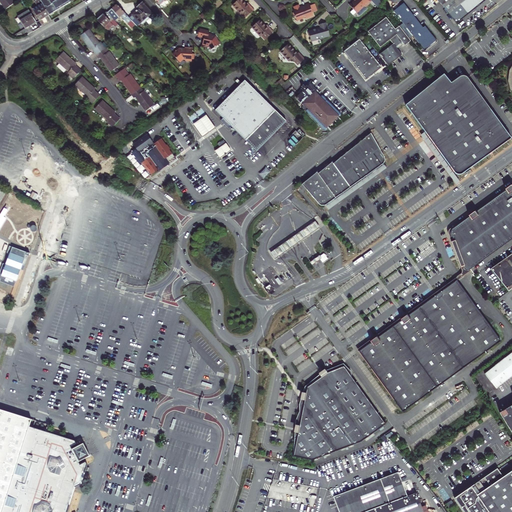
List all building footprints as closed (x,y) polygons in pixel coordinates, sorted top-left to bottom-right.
[(14,0),(0,0),(6,9),(16,2),(14,0)] [(42,0),(51,14),(72,1),(71,0),(42,0)] [(240,0),(232,7),(241,16),(242,15),(246,19),(254,12),(247,5),(246,6),(240,0)] [(355,0),(349,5),(353,10),(356,13),(358,15),(359,16),(361,16),(368,9),(366,7),(372,2),(370,0),(355,0)] [(383,5),(378,0),(373,0),(372,2),(378,9),(381,6),(383,5)] [(434,0),(456,25),(486,0),(434,0)] [(51,14),(45,4),(36,10),(41,19),(51,14)] [(132,22),(138,28),(152,14),(143,4),(138,9),(140,10),(130,19),(132,22)] [(295,11),(293,11),(297,21),(305,17),(307,18),(313,16),(312,12),(310,6),(309,4),(300,7),(299,6),(294,8),(295,11)] [(423,29),(404,4),(394,12),(403,24),(398,28),(408,40),(413,37),(425,52),(433,46),(437,42),(425,27),(423,29)] [(27,28),(38,22),(28,5),(21,9),(24,13),(20,16),(27,28)] [(132,22),(130,19),(117,5),(107,14),(115,22),(122,17),(129,25),(132,22)] [(123,31),(115,22),(107,14),(106,13),(97,21),(114,40),(123,31)] [(409,45),(411,43),(408,40),(398,28),(395,31),(386,19),(368,33),(380,49),(390,42),(393,46),(379,57),(384,64),(388,68),(389,68),(391,66),(402,57),(397,51),(403,46),(405,48),(409,45)] [(138,28),(132,22),(129,25),(136,33),(139,30),(138,28)] [(273,35),(267,28),(265,29),(260,22),(252,29),(260,39),(262,37),(265,42),(273,35)] [(320,28),(308,32),(311,43),(330,37),(327,26),(325,22),(319,24),(320,28)] [(210,32),(200,29),(198,37),(204,38),(203,46),(209,48),(211,50),(221,44),(216,37),(209,35),(210,32)] [(86,42),(85,43),(90,49),(95,56),(104,50),(99,43),(98,44),(88,30),(81,35),(86,42)] [(371,74),(378,68),(357,40),(341,53),(363,80),(371,74)] [(298,55),(296,56),(288,47),(280,54),(288,64),(291,61),(297,68),(304,62),(298,55)] [(185,49),(179,49),(172,56),(181,65),(184,62),(192,62),(192,60),(192,54),(192,48),(185,48),(185,49)] [(108,52),(107,53),(104,50),(95,56),(99,62),(103,59),(106,63),(104,64),(108,69),(112,75),(120,68),(108,52)] [(61,68),(60,69),(73,81),(81,73),(72,66),(68,61),(69,60),(62,54),(55,62),(61,68)] [(119,84),(120,83),(125,89),(132,98),(141,91),(130,76),(129,77),(124,71),(114,77),(119,84)] [(88,100),(87,101),(93,106),(101,97),(95,93),(97,91),(88,84),(82,79),(74,87),(88,100)] [(511,140),(505,132),(468,81),(466,80),(464,79),(462,79),(460,80),(458,81),(450,87),(428,106),(421,98),(404,112),(433,147),(454,172),(455,173),(457,174),(458,174),(459,174),(460,173),(501,146),(511,140)] [(439,83),(421,98),(428,106),(450,87),(444,79),(439,83)] [(247,142),(277,113),(245,81),(221,106),(215,111),(223,119),(221,120),(225,124),(229,128),(231,126),(247,142)] [(277,91),(284,85),(281,81),(274,87),(277,91)] [(340,116),(341,115),(340,113),(323,95),(322,95),(321,96),(320,97),(319,98),(318,97),(322,93),(311,82),(306,87),(304,85),(302,87),(304,89),(300,93),(301,93),(297,97),(296,98),(301,103),(300,104),(303,107),(304,106),(307,109),(306,110),(306,111),(316,121),(324,129),(326,130),(327,129),(328,128),(339,118),(340,116)] [(144,94),(143,94),(141,91),(132,98),(134,101),(137,99),(142,105),(146,110),(145,111),(147,115),(155,108),(144,94)] [(109,123),(107,125),(114,131),(121,123),(111,114),(109,112),(110,110),(104,104),(96,112),(109,123)] [(287,122),(277,113),(247,142),(257,152),(275,134),(287,122)] [(207,116),(193,125),(202,138),(215,129),(207,116)] [(306,182),(304,183),(306,187),(308,188),(313,195),(318,202),(319,205),(321,206),(324,205),(326,204),(334,198),(376,169),(387,161),(383,155),(371,137),(358,146),(313,177),(306,182)] [(152,147),(146,139),(132,148),(142,164),(139,166),(145,174),(146,173),(164,161),(170,156),(167,153),(168,152),(165,148),(164,149),(160,142),(152,147)] [(231,152),(226,144),(215,152),(219,159),(231,152)] [(166,165),(164,161),(146,173),(150,178),(158,172),(159,174),(167,168),(165,165),(166,165)] [(266,167),(259,174),(264,178),(270,171),(266,167)] [(452,229),(450,234),(457,254),(461,266),(465,270),(470,269),(511,238),(511,185),(478,211),(459,224),(452,229)] [(277,249),(270,254),(275,260),(281,255),(287,251),(295,246),(300,242),(305,239),(308,236),(316,231),(320,228),(315,222),(312,225),(306,229),(301,233),(296,236),(291,240),(283,245),(277,249)] [(511,254),(492,269),(508,292),(511,289),(511,254)] [(316,259),(311,263),(313,266),(318,262),(322,259),(320,256),(316,259)] [(289,270),(278,278),(282,284),(298,273),(293,267),(289,270)] [(378,337),(359,351),(365,360),(403,413),(432,392),(472,363),(500,343),(489,328),(456,281),(442,291),(409,315),(378,337)] [(511,376),(511,353),(484,375),(495,389),(511,376)] [(386,424),(343,365),(328,371),(326,371),(305,387),(304,394),(304,396),(298,427),(297,436),(293,456),(313,460),(361,442),(386,424)] [(511,406),(499,414),(511,434),(511,406)] [(0,511),(75,511),(82,494),(88,490),(94,471),(93,468),(87,471),(86,468),(97,462),(97,460),(95,461),(90,451),(91,451),(90,449),(79,455),(78,453),(83,450),(82,447),(53,437),(37,431),(39,424),(0,410),(0,511)] [(56,430),(39,424),(37,431),(53,437),(56,430)] [(495,470),(453,500),(461,511),(511,511),(511,471),(501,478),(495,470)] [(423,511),(416,492),(407,496),(397,471),(333,496),(338,511),(423,511)]
